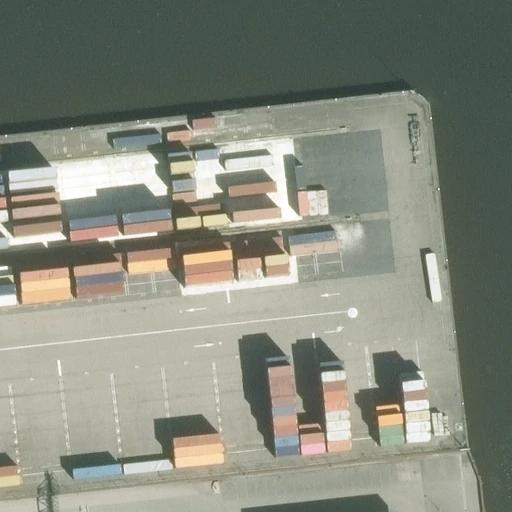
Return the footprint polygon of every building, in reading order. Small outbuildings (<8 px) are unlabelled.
[(401,146),(390,148),(395,196),(406,195),(407,207),(402,208),(404,232),(424,230),(421,203),(428,202),(423,153),(402,156),(401,146)] [(291,203),(321,202),(319,152),(290,153),(291,203)] [(394,236),(396,261),(439,256),(436,231),(394,236)] [(290,252),(315,251),(338,250),(337,233),(290,235),(290,252)] [(130,260),(131,280),(179,278),(178,258),(130,260)] [(443,272),(433,273),(431,259),(398,264),(404,312),(447,307),(443,272)] [(75,269),(80,299),(129,291),(124,261),(75,269)] [(70,270),(22,272),(23,301),(71,300),(70,270)] [(407,357),(438,356),(435,313),(405,314),(407,357)] [(27,480),(430,445),(425,383),(374,387),(373,369),(346,371),(350,420),(325,422),(326,432),(276,437),(274,419),(223,423),(172,428),(174,449),(122,454),(120,435),(70,439),(69,428),(22,432),(27,480)] [(0,478),(21,476),(17,447),(0,449),(0,478)]
